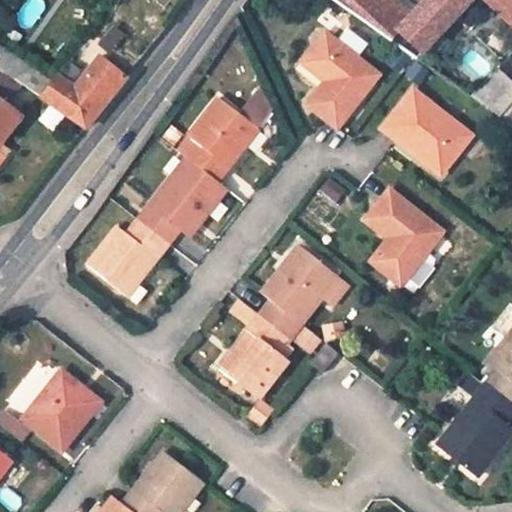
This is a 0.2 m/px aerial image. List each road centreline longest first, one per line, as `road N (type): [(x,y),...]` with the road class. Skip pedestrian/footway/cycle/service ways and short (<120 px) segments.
road 1 (residential): [(358,165),(312,147),(144,368)]
road 2 (tertiary): [(209,0),(13,261)]
road 3 (residential): [(162,381),(329,511)]
road 4 (unknown): [(260,458),(306,402),(334,397),(384,439),(380,473)]
road 5 (residential): [(13,261),(144,368)]
road 6 (residential): [(60,511),(162,381)]
road 7 (residential): [(438,511),(380,473),(332,511)]
